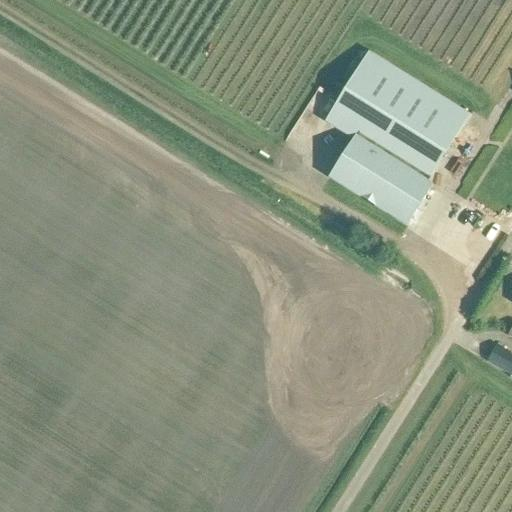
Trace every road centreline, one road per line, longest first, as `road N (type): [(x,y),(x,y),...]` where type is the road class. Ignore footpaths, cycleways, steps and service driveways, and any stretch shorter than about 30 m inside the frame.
road 1 (track): [(310,191),(240,159),(0,8)]
road 2 (unclassified): [(338,511),(451,333)]
